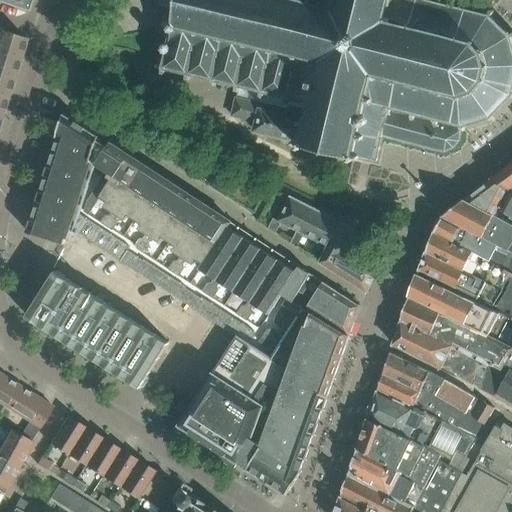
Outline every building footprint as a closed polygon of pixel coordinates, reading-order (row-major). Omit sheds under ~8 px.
[(0,0),(0,2),(16,8),(27,12),(31,0),(0,0)] [(186,80),(190,81),(191,75),(212,80),(210,86),(215,87),(216,81),(236,86),(235,92),(238,92),(232,116),(257,122),(254,131),(294,142),(300,144),(299,148),(303,149),(304,144),(350,156),(349,160),(353,161),(354,157),(377,162),(382,137),(402,142),(402,144),(404,145),(405,142),(424,147),(423,150),(425,150),(426,148),(445,153),(454,148),(460,141),(462,132),(465,131),(464,126),(489,118),(492,123),(496,121),(493,116),(511,97),(511,39),(511,38),(511,33),(510,35),(491,17),(495,12),(491,9),(488,15),(467,10),(468,4),(464,3),(463,9),(443,3),(444,0),(439,0),(439,2),(429,0),(161,0),(161,3),(178,7),(174,21),(169,20),(168,24),(173,25),(169,42),(167,42),(163,44),(157,67),(163,68),(162,74),(165,75),(167,69),(187,74),(186,80)] [(0,120),(26,38),(0,30),(0,120)] [(237,337),(238,337),(238,336),(271,357),(303,308),(295,304),(309,277),(311,274),(300,266),(296,271),(229,228),(125,161),(128,157),(130,158),(131,157),(110,144),(108,147),(98,141),(99,137),(64,114),(38,199),(27,232),(38,236),(66,244),(71,228),(237,337)] [(511,163),(497,175),(501,180),(511,186),(511,163)] [(211,186),(226,196),(238,177),(223,168),(211,186)] [(491,180),(465,199),(494,215),(508,189),(491,180)] [(511,195),(503,212),(511,217),(511,195)] [(315,210),(290,197),(277,221),(273,219),(268,229),(276,234),(281,223),(296,232),(303,234),(315,210)] [(511,273),(511,253),(508,251),(511,245),(511,225),(494,215),(465,199),(443,216),(469,231),(460,247),(489,262),(495,265),(511,273)] [(328,246),(339,222),(315,210),(303,234),(296,232),(291,244),(297,248),(303,234),(328,247),(328,246)] [(434,232),(460,247),(469,231),(443,216),(442,216),(434,232)] [(328,246),(350,256),(360,233),(339,222),(328,246)] [(503,291),(493,286),(496,280),(503,284),(506,280),(511,283),(511,280),(511,273),(495,265),(489,262),(460,247),(434,232),(427,252),(420,270),(428,274),(458,288),(493,306),(503,291)] [(328,247),(321,262),(368,292),(377,271),(350,256),(328,246),(328,247)] [(37,302),(27,317),(141,388),(169,343),(55,272),(46,287),(37,281),(28,296),(37,302)] [(303,308),(350,336),(360,306),(311,274),(296,302),(303,308)] [(418,275),(410,298),(493,337),(500,323),(506,326),(510,318),(499,313),(499,314),(477,303),(477,302),(467,297),(466,298),(426,278),(418,275)] [(511,280),(511,283),(507,288),(508,289),(497,307),(511,314),(511,280)] [(502,370),(511,353),(511,345),(493,337),(410,298),(394,345),(480,389),(488,365),(502,370)] [(350,336),(303,308),(271,357),(238,337),(237,337),(191,408),(180,426),(288,496),(302,472),(350,336)] [(485,425),(495,409),(483,401),(482,402),(475,399),(476,397),(452,384),(431,373),(392,354),(391,354),(384,373),(421,392),(423,389),(485,425)] [(511,368),(505,381),(497,395),(511,403),(511,368)] [(478,439),(486,426),(485,425),(423,389),(421,392),(384,373),(378,392),(413,408),(414,406),(478,439)] [(0,403),(7,407),(20,386),(0,374),(0,403)] [(7,407),(30,422),(40,428),(53,406),(20,386),(7,407)] [(413,408),(378,392),(368,419),(442,456),(439,460),(458,469),(465,457),(466,458),(478,439),(414,406),(413,408)] [(50,444),(68,455),(85,428),(67,416),(50,444)] [(358,449),(406,472),(404,476),(425,487),(439,460),(442,456),(368,419),(358,449)] [(511,511),(511,428),(499,420),(498,422),(481,451),(467,476),(462,473),(441,511),(427,511),(424,510),(423,511),(511,511)] [(25,429),(35,435),(40,428),(30,422),(25,429)] [(68,455),(85,466),(103,438),(85,428),(68,455)] [(11,430),(0,450),(0,455),(20,466),(33,443),(31,442),(35,435),(25,429),(21,436),(11,430)] [(85,466),(103,477),(120,449),(103,438),(85,466)] [(103,477),(120,488),(137,460),(120,449),(103,477)] [(406,472),(358,449),(348,477),(341,497),(336,511),(423,511),(424,510),(428,511),(441,511),(462,473),(439,460),(425,487),(404,476),(406,472)] [(0,486),(7,490),(20,466),(0,455),(0,486)] [(37,465),(47,471),(51,465),(41,458),(37,465)] [(137,460),(120,488),(138,499),(155,471),(137,460)] [(76,480),(66,474),(62,480),(72,487),(76,480)] [(86,487),(76,480),(72,487),(82,493),(86,487)] [(103,511),(59,484),(50,498),(71,511),(103,511)] [(215,511),(178,488),(170,502),(181,509),(179,511),(215,511)] [(101,496),(97,502),(107,509),(111,502),(101,496)] [(40,511),(20,499),(11,511),(40,511)] [(118,511),(121,508),(111,502),(107,509),(112,511),(118,511)]
